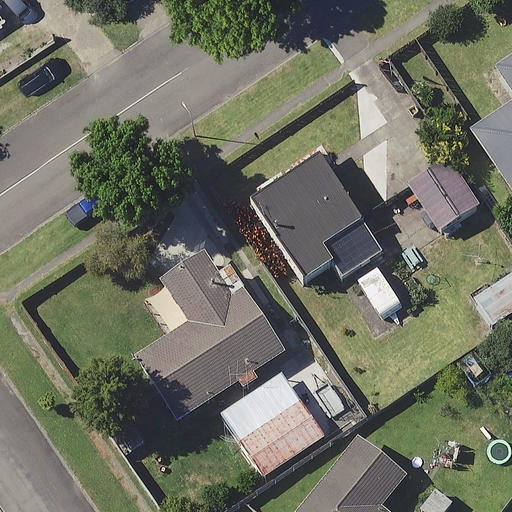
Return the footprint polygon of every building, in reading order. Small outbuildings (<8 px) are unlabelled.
[(464,127),(511,201),(511,49),(490,64),(511,97),(464,127)] [(353,219),(310,154),(241,200),(294,280),(322,262),(311,247),(353,219)] [(472,207),(440,158),(401,184),(433,232),(472,207)] [(272,350),(199,244),(151,277),(179,318),(126,355),(171,420),(272,350)] [(511,309),(511,268),(511,267),(466,300),(487,328),(511,309)] [(314,356),(278,379),(312,433),(348,410),(314,356)] [(395,475),(348,437),(288,511),(376,511),(370,507),(395,475)]
